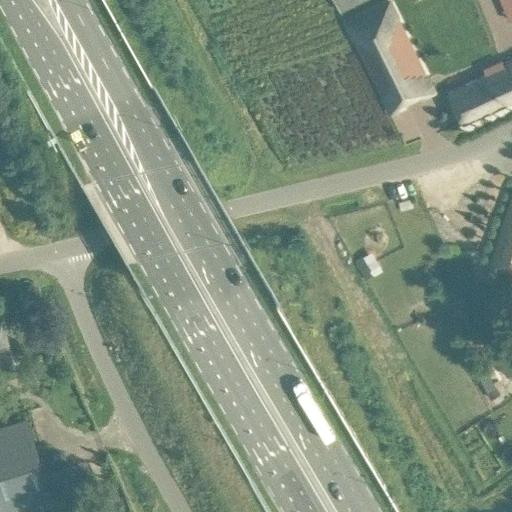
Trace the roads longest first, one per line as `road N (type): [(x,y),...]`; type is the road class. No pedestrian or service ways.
road 1 (primary): [(361,511),(69,0)]
road 2 (primary): [(11,0),(300,511)]
road 3 (unclassified): [(60,250),(466,151),(511,129)]
road 4 (unclassified): [(177,511),(104,372),(60,250)]
